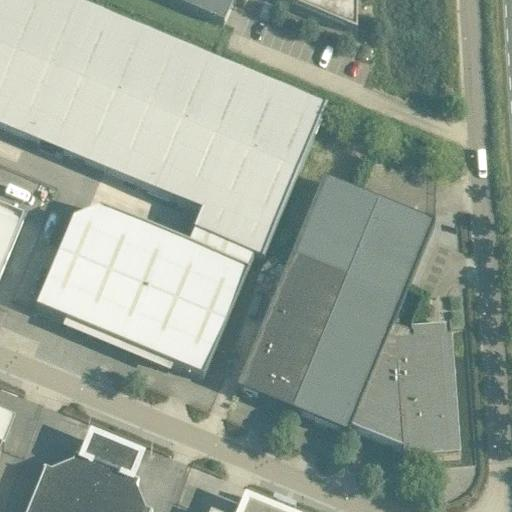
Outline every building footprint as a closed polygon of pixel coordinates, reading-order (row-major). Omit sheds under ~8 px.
[(72,225),(35,314),(68,328),(66,332),(168,374),(169,370),(202,384),(254,259),(264,263),(324,118),(322,117),(321,118),(38,0),(0,0),(0,129),(203,214),(196,233),(188,251),(99,214),(72,225)] [(157,0),(223,28),(225,25),(232,9),(233,5),(243,10),(247,0),(278,0),(277,2),(336,28),(356,36),(356,19),(352,19),(352,0),(157,0)] [(236,395),(240,397),(241,394),(344,436),(343,439),(347,441),(350,433),(401,454),(402,474),(405,474),(403,455),(425,453),(425,461),(422,461),(423,464),(459,461),(452,367),(450,367),(450,370),(442,371),(440,341),(412,344),(411,333),(409,333),(409,339),(392,332),(434,230),(429,228),(428,231),(326,189),(327,186),(322,184),(236,395)] [(0,277),(23,222),(0,212),(0,277)] [(0,453),(1,451),(3,452),(4,450),(1,450),(9,431),(0,426),(0,453)] [(44,476),(28,511),(142,511),(135,493),(138,487),(130,484),(139,462),(91,443),(82,464),(75,461),(72,467),(50,476),(43,474),(42,475),(44,476)]
